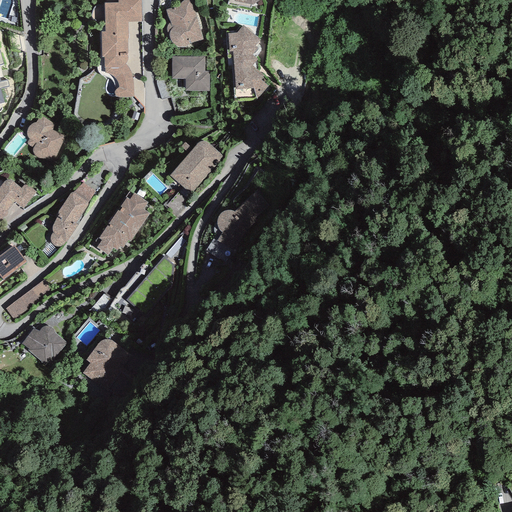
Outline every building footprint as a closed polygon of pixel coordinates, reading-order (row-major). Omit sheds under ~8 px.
[(127,97),(134,97),(134,83),(133,79),(132,76),(131,73),(130,70),(129,68),(127,65),(125,63),(127,62),(128,60),(128,57),(128,54),(127,39),(129,39),(128,22),(142,22),(140,0),(117,0),(118,3),(104,3),(105,31),(101,31),(101,57),(104,57),(104,68),(105,68),(105,73),(106,73),(108,74),(110,74),(111,76),(113,76),(114,78),(115,79),(117,81),(118,84),(118,86),(119,87),(116,90),(115,91),(114,93),(114,95),(115,96),(116,96),(118,97),(122,98),(127,97)] [(189,44),(203,40),(190,0),(183,0),(181,2),(180,3),(178,5),(166,10),(170,22),(168,23),(167,25),(167,28),(166,31),(167,33),(168,35),(169,38),(170,40),(171,42),(172,44),(174,45),(176,46),(178,47),(181,47),(182,47),(184,47),(186,46),(188,45),(189,44)] [(234,88),(235,101),(256,99),(268,86),(261,80),(263,78),(263,77),(264,76),(253,65),(257,59),(255,58),(257,56),(258,54),(260,52),(261,50),(261,48),(261,46),(259,45),(258,43),(261,40),(243,25),(236,32),(228,33),(229,52),(233,51),(236,88),(234,88)] [(0,111),(1,112),(2,109),(1,104),(4,102),(0,89),(9,86),(7,80),(0,82),(0,81),(0,64),(3,64),(0,51),(0,111)] [(172,79),(185,79),(185,90),(209,90),(209,72),(205,72),(205,56),(172,56),(172,79)] [(54,163),(65,136),(52,130),(55,124),(40,115),(36,122),(33,122),(31,124),(29,126),(27,130),(27,133),(27,136),(28,138),(29,139),(27,141),(27,143),(28,144),(33,148),(33,151),(33,154),(35,156),(36,157),(38,158),(41,159),(44,158),(54,163)] [(170,176),(190,195),(223,157),(209,144),(207,142),(204,141),(202,141),(199,143),(196,145),(170,176)] [(23,209),(36,192),(28,186),(26,184),(24,185),(21,188),(13,182),(11,181),(9,180),(7,180),(5,181),(3,183),(0,186),(0,219),(1,219),(3,218),(4,217),(7,216),(7,215),(8,212),(8,211),(15,202),(23,209)] [(88,203),(95,191),(83,183),(73,192),(71,193),(57,213),(59,214),(54,224),(53,225),(52,228),(52,229),(52,231),(52,233),(51,234),(51,236),(50,237),(50,239),(50,241),(51,243),(52,244),(53,245),(55,246),(57,247),(59,247),(61,246),(62,245),(64,244),(65,242),(66,242),(78,225),(76,223),(87,206),(88,204),(88,203)] [(130,242),(150,213),(143,209),(147,203),(134,193),(130,199),(126,197),(99,238),(102,240),(98,247),(108,254),(113,247),(117,250),(119,246),(123,248),(128,240),(130,242)] [(268,206),(255,193),(234,212),(230,210),(226,210),(221,212),(218,215),(216,220),(216,225),(217,227),(219,229),(222,232),(217,241),(232,250),(247,229),(256,221),(254,219),(268,206)] [(0,282),(27,262),(14,245),(0,255),(0,282)] [(164,256),(126,300),(146,317),(172,288),(174,265),(164,256)] [(44,279),(6,308),(15,320),(28,310),(51,289),(44,279)] [(28,349),(27,350),(45,365),(67,343),(55,333),(53,330),(51,328),(48,326),(44,326),(42,327),(40,329),(39,331),(33,329),(21,344),(28,349)] [(114,341),(108,339),(105,339),(102,340),(99,342),(86,359),(91,362),(83,373),(107,390),(132,356),(114,341)]
